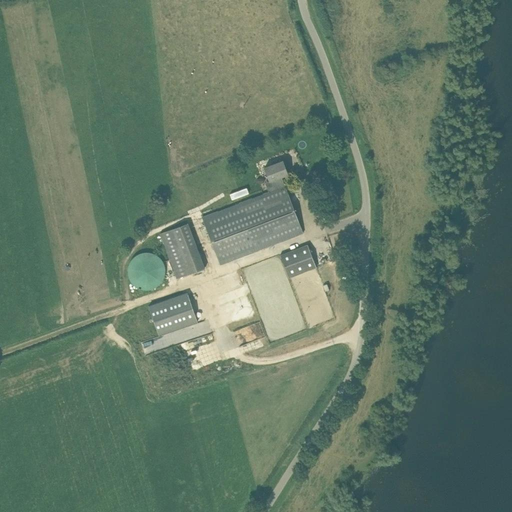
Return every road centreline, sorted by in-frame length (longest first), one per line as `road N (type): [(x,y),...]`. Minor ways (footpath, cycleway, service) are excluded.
road 1 (unclassified): [(264,511),(353,370),(361,343),(365,191),(303,0)]
road 2 (track): [(0,353),(365,220)]
